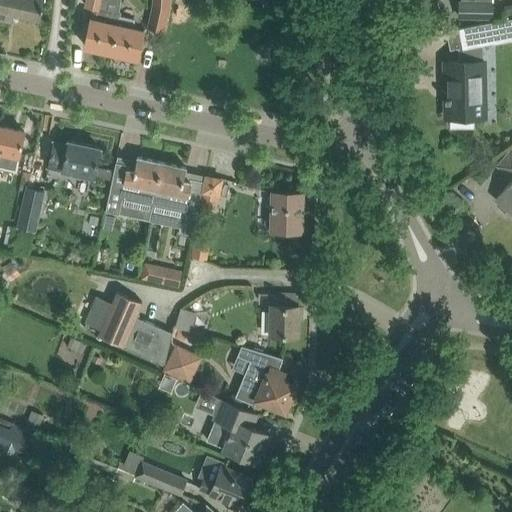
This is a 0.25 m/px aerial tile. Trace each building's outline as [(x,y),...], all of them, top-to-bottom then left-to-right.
[(0,0),(0,18),(12,21),(13,13),(40,19),(43,0),(0,0)] [(89,26),(85,46),(111,51),(119,16),(120,12),(117,11),(119,0),(86,0),(86,5),(94,6),(89,26)] [(152,0),(152,5),(147,28),(165,32),(170,8),(170,0),(152,0)] [(492,1),(491,0),(483,0),(484,4),(460,3),(460,17),(493,17),(493,1),(492,1)] [(119,16),(111,51),(137,57),(142,38),(143,31),(132,28),(134,19),(119,16)] [(490,22),(448,30),(451,48),(483,42),(483,45),(493,43),(490,22)] [(484,61),(449,61),(450,98),(445,98),(445,117),(451,117),(451,127),(473,126),(473,117),(485,117),(484,61)] [(24,131),(0,125),(0,166),(15,170),(24,131)] [(94,175),(96,167),(96,165),(100,148),(69,141),(68,145),(54,141),(48,166),(94,176),(94,175)] [(138,202),(153,205),(162,161),(137,156),(134,174),(114,169),(112,177),(112,179),(105,210),(119,214),(119,212),(135,215),(138,202)] [(162,161),(153,205),(169,208),(184,212),(180,232),(191,234),(204,175),(186,171),(186,167),(162,161)] [(96,167),(94,175),(112,179),(112,177),(114,169),(96,165),(96,167)] [(207,176),(203,195),(200,207),(215,210),(221,179),(207,176)] [(511,179),(496,199),(508,208),(510,206),(511,208),(511,179)] [(18,226),(36,230),(45,189),(27,185),(18,226)] [(273,191),(272,211),(272,230),(301,230),(302,192),(273,191)] [(8,226),(3,249),(13,251),(18,228),(8,226)] [(207,260),(211,238),(198,235),(193,257),(207,260)] [(12,260),(3,266),(11,279),(20,274),(12,260)] [(183,270),(143,262),(140,278),(179,287),(183,270)] [(98,334),(127,347),(140,317),(136,316),(142,301),(117,290),(111,303),(97,296),(86,322),(100,328),(98,334)] [(299,294),(279,293),(272,293),(271,334),(298,335),(299,294)] [(140,317),(127,347),(165,363),(172,331),(140,317)] [(189,383),(203,357),(177,343),(163,370),(189,383)] [(284,358),(242,345),(237,357),(250,362),(236,396),(255,404),(257,399),(285,410),(296,384),(284,379),(286,374),(278,370),(284,358)] [(214,418),(206,436),(225,444),(223,448),(238,455),(256,462),(269,433),(252,426),(257,414),(238,406),(221,399),(215,415),(214,418)] [(394,406),(385,401),(372,422),(382,428),(394,406)] [(44,415),(32,410),(24,429),(36,434),(44,415)] [(0,425),(0,444),(3,446),(2,450),(14,455),(15,451),(26,455),(33,438),(22,433),(23,429),(11,424),(10,428),(0,425)] [(136,475),(136,476),(179,494),(186,478),(142,459),(136,475)] [(250,477),(221,465),(214,481),(204,477),(199,488),(230,501),(228,504),(237,508),(244,493),(249,492),(252,483),(250,478),(250,477)] [(2,475),(0,479),(0,483),(13,488),(16,481),(2,475)] [(198,511),(194,511),(183,501),(173,511),(214,511),(206,504),(198,511)]
